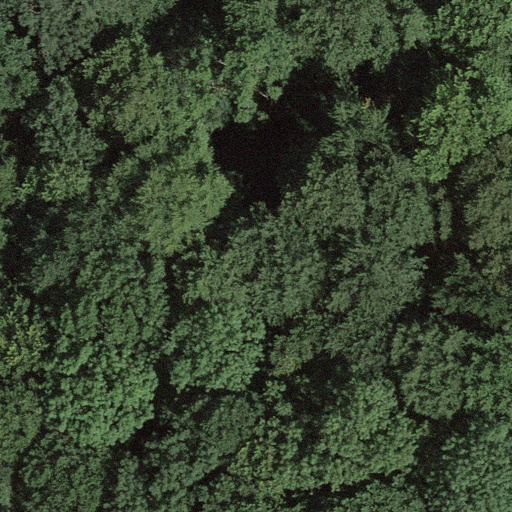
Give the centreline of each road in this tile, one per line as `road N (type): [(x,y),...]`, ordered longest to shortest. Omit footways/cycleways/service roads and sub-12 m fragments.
road 1 (track): [(0,178),(191,171),(312,142),(381,88),(436,0)]
road 2 (track): [(511,89),(381,88)]
